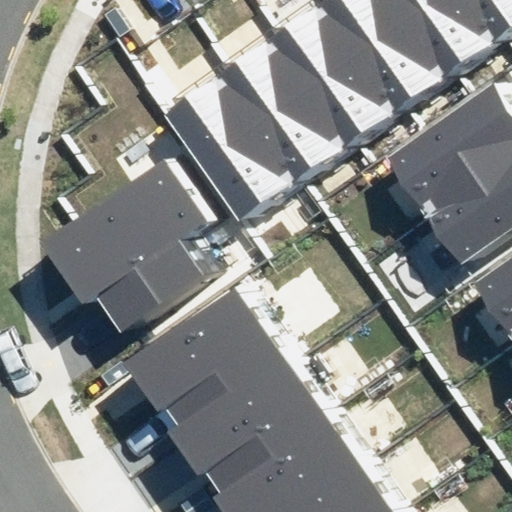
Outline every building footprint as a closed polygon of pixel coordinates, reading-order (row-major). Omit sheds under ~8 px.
[(511,0),(356,0),(196,115),(272,221),(511,49),(511,0)] [(511,90),(413,160),(485,261),(511,242),(511,90)] [(75,240),(118,301),(127,295),(150,328),(234,269),(210,235),(236,217),(192,157),(75,240)] [(511,275),(499,285),(511,302),(511,275)] [(422,511),(264,283),(156,356),(263,511),(422,511)] [(511,374),(477,327),(409,376),(451,434),(511,389),(511,374)]
